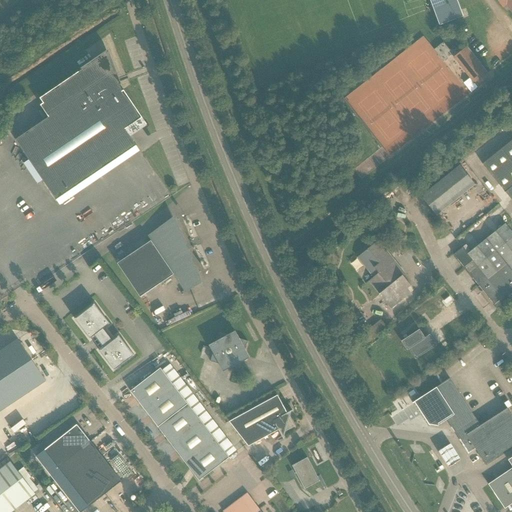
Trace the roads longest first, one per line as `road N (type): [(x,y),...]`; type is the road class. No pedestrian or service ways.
road 1 (primary): [(413,511),(278,277),(171,0)]
road 2 (unclassified): [(129,0),(242,292),(361,511)]
road 3 (unclassified): [(171,487),(33,309),(24,304),(0,317)]
road 4 (residential): [(503,343),(441,262),(413,203)]
road 5 (track): [(3,99),(134,15)]
road 6 (track): [(3,77),(129,2)]
